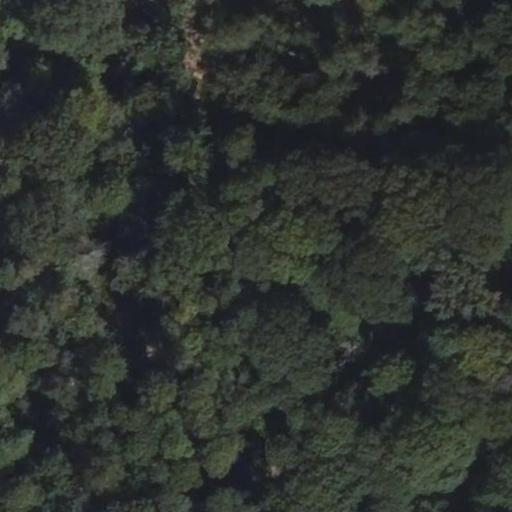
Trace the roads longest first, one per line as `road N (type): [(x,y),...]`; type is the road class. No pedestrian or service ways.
road 1 (track): [(511,223),(313,131),(0,42)]
road 2 (track): [(0,409),(113,511)]
